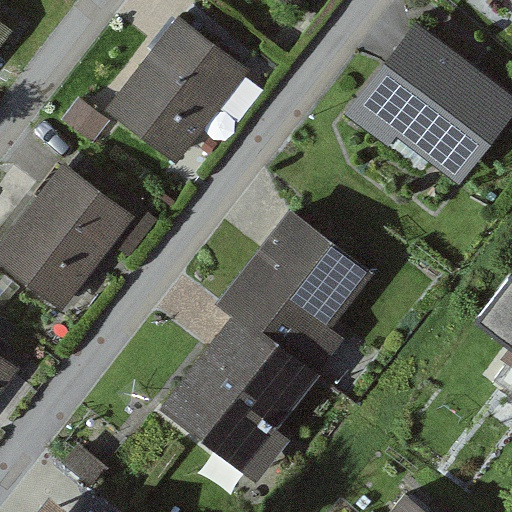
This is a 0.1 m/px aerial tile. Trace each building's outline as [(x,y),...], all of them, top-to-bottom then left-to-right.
[(309,0),(279,0),(299,15),(309,0)] [(0,61),(22,33),(0,16),(0,61)] [(511,116),(511,94),(417,20),(346,111),(389,145),(396,135),(459,184),(511,116)] [(253,71),(188,21),(113,118),(178,168),(253,71)] [(134,215),(70,168),(0,262),(64,310),(134,215)] [(345,339),(332,328),(374,274),(290,208),(215,303),(232,316),(258,337),(264,329),(319,372),(345,339)] [(321,374),(319,372),(264,329),(258,337),(232,316),(161,406),(258,482),(292,439),(278,428),(321,374)] [(0,394),(17,372),(0,359),(0,394)] [(72,511),(52,496),(38,511),(72,511)] [(425,511),(410,499),(399,511),(425,511)]
